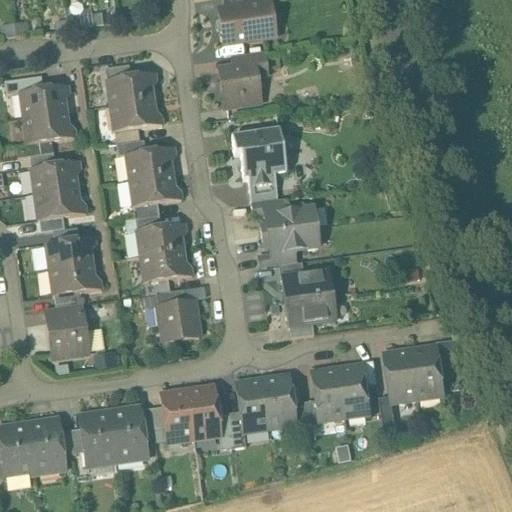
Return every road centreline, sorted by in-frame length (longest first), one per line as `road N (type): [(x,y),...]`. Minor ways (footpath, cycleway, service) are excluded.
road 1 (residential): [(487,323),(428,164),(387,0)]
road 2 (residential): [(178,40),(201,198),(220,224),(238,365)]
road 3 (residential): [(238,365),(487,323)]
road 4 (residential): [(238,365),(25,396)]
road 5 (residential): [(0,52),(49,46),(78,53),(178,40)]
road 6 (residential): [(0,243),(8,253),(25,396)]
